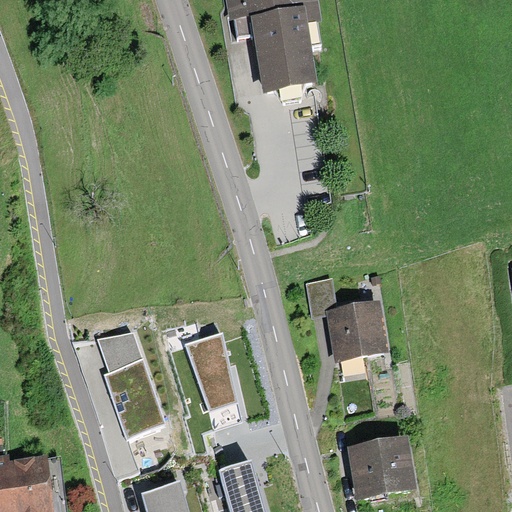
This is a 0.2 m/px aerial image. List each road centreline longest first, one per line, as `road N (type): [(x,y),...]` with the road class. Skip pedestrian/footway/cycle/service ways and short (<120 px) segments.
road 1 (tertiary): [(319,511),(239,204),(171,0)]
road 2 (residential): [(113,511),(61,330),(22,120),(0,59)]
